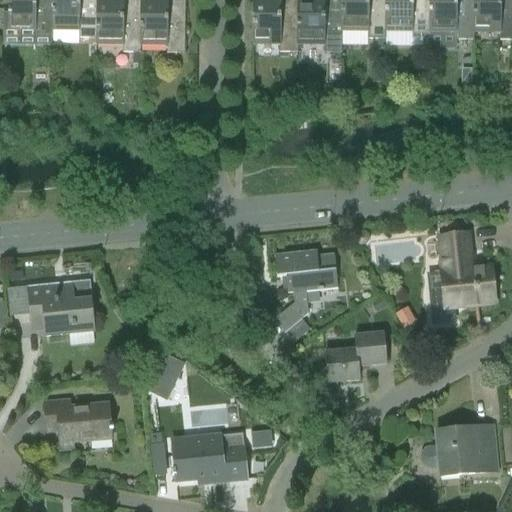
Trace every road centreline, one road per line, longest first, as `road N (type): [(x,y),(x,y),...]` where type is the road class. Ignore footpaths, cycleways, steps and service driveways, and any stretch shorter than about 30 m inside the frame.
road 1 (residential): [(277,511),(297,470),(511,332)]
road 2 (tertiary): [(219,213),(511,182)]
road 3 (tertiary): [(0,237),(219,213)]
road 4 (residential): [(219,213),(218,0)]
road 5 (residential): [(149,511),(0,481)]
